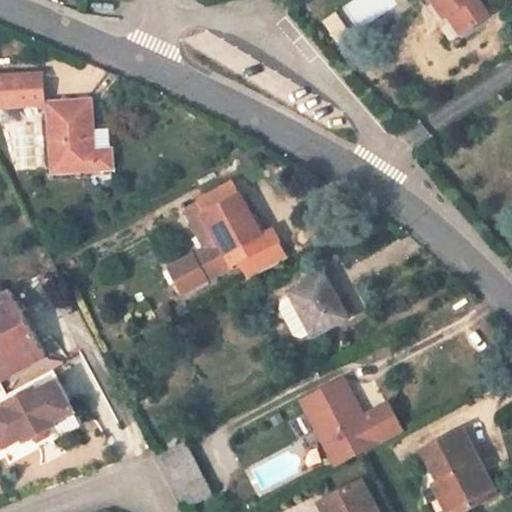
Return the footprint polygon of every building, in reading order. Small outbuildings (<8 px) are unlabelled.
[(451,16),(464,34),(491,15),(480,0),(422,0),(427,7),(436,2),(447,18),(451,16)] [(0,93),(1,108),(44,105),(42,74),(0,75),(0,93)] [(111,151),(94,152),(90,102),(49,104),(54,172),(90,170),(102,169),(112,168),(111,151)] [(240,263),(249,281),(289,259),(273,230),(262,236),(234,183),(185,209),(206,249),(193,256),(206,281),(240,263)] [(330,272),(324,275),(339,302),(344,300),(330,272)] [(324,275),(293,295),(313,333),(315,336),(348,319),(339,302),(324,275)] [(0,380),(46,355),(10,290),(0,294),(0,459),(7,456),(11,464),(84,425),(54,370),(8,395),(0,381),(0,380)] [(302,339),(313,333),(293,295),(282,301),(280,309),(294,337),(302,339)] [(302,401),(336,466),(403,431),(388,404),(365,416),(358,404),(349,409),(343,397),(352,393),(344,379),(302,401)] [(349,409),(358,404),(352,393),(343,397),(349,409)] [(445,479),(461,511),(465,511),(497,496),(462,430),(423,450),(440,482),(445,479)] [(185,441),(157,457),(183,507),(213,492),(185,441)] [(449,511),(461,511),(445,479),(440,482),(435,485),(449,511)] [(377,511),(361,480),(319,502),(324,511),(377,511)]
